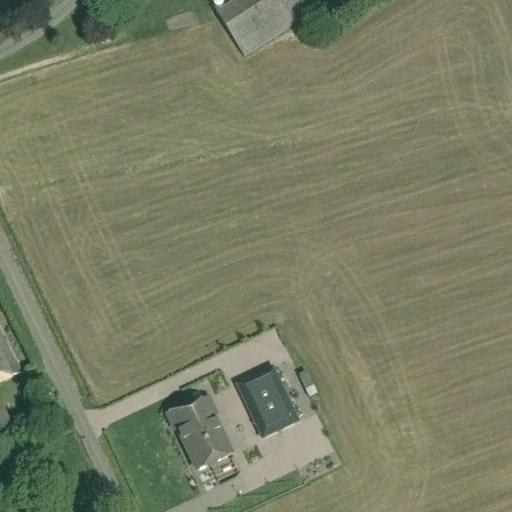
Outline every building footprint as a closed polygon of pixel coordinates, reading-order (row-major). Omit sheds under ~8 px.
[(244,58),(292,27),(334,0),(241,0),(217,16),(244,58)] [(0,384),(20,374),(0,335),(0,384)] [(251,380),(236,386),(249,413),(262,441),(298,423),(272,369),(251,380)] [(215,414),(208,400),(189,408),(188,406),(167,416),(175,432),(177,431),(197,472),(231,456),(212,416),(215,414)] [(0,449),(19,439),(0,402),(0,449)]
